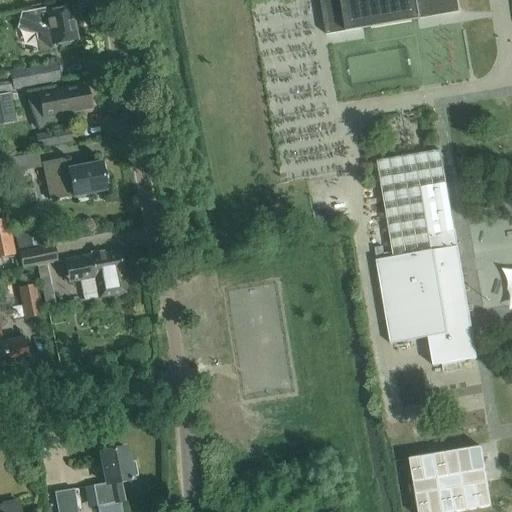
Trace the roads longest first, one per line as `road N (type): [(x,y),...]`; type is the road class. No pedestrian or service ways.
road 1 (residential): [(181,386),(105,0)]
road 2 (residential): [(0,422),(181,386)]
road 3 (residential): [(190,511),(181,386)]
